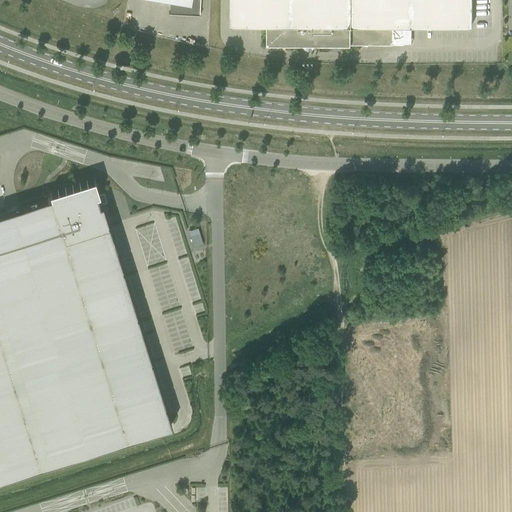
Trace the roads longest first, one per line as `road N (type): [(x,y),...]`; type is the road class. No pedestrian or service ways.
road 1 (unclassified): [(511,167),(241,156),(141,139),(0,93)]
road 2 (secondary): [(472,125),(184,99),(60,68),(0,43)]
road 3 (track): [(337,164),(319,231),(335,274),(338,511)]
